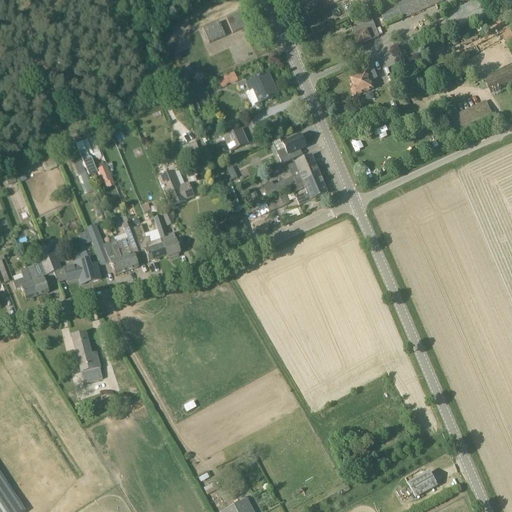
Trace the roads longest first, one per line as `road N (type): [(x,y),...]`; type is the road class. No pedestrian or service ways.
road 1 (unclassified): [(0,327),(217,266),(356,202)]
road 2 (unclassified): [(487,511),(356,202)]
road 3 (unclassified): [(356,202),(270,0)]
road 4 (track): [(332,433),(308,413),(221,264)]
road 5 (unclassified): [(356,202),(511,130)]
road 6 (track): [(182,446),(102,298)]
